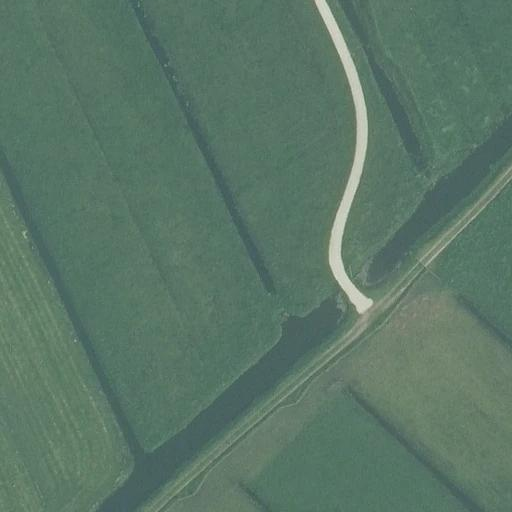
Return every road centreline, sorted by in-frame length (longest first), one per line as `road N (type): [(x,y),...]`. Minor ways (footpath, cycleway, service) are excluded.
road 1 (track): [(156,511),(511,171)]
road 2 (track): [(372,311),(339,276),(336,243),(362,125),(356,82),(317,0)]
